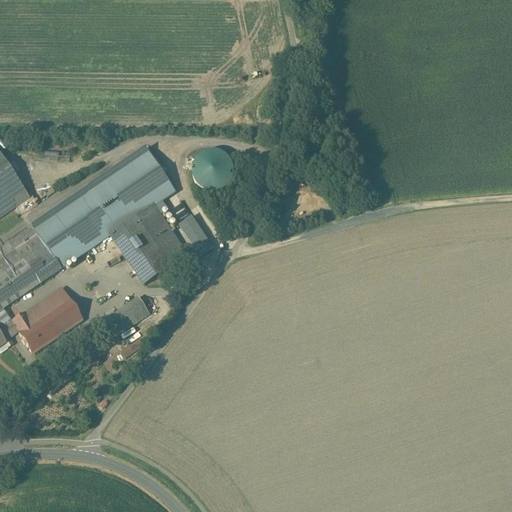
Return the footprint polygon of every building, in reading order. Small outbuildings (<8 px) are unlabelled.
[(146,150),(31,229),(60,270),(110,237),(155,206),(175,192),(146,150)] [(199,190),(234,189),(234,152),(198,152),(199,190)] [(0,157),(0,217),(28,199),(0,157)] [(155,206),(110,237),(144,287),(189,256),(155,206)] [(0,311),(60,270),(31,229),(0,250),(0,272),(1,273),(0,273),(0,311)] [(60,292),(11,325),(17,334),(32,356),(81,323),(60,292)] [(138,299),(96,327),(107,344),(150,315),(138,299)] [(11,325),(0,332),(0,339),(3,343),(17,334),(11,325)] [(121,353),(125,360),(143,349),(139,342),(121,353)]
